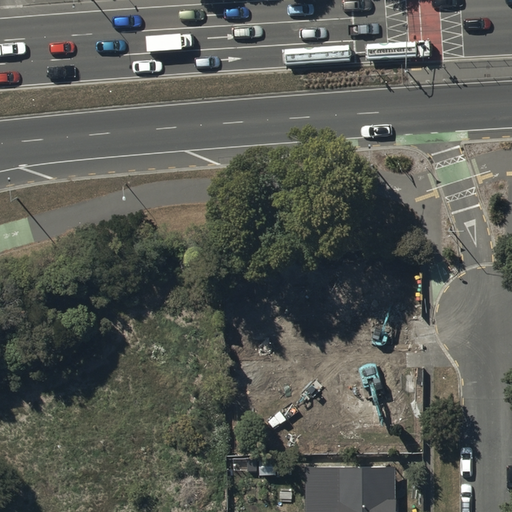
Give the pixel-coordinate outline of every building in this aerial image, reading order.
[(319,322),(338,322),(338,326),(395,326),(396,264),(320,263),(319,322)] [(232,301),(232,347),(281,347),(281,301),(232,301)] [(274,363),(233,363),(233,394),(274,394),(274,363)] [(387,366),(339,367),(340,384),(312,384),(312,427),(398,425),(397,400),(387,400),(387,366)] [(324,472),(323,511),(398,511),(398,505),(396,505),(396,471),(324,472)]
